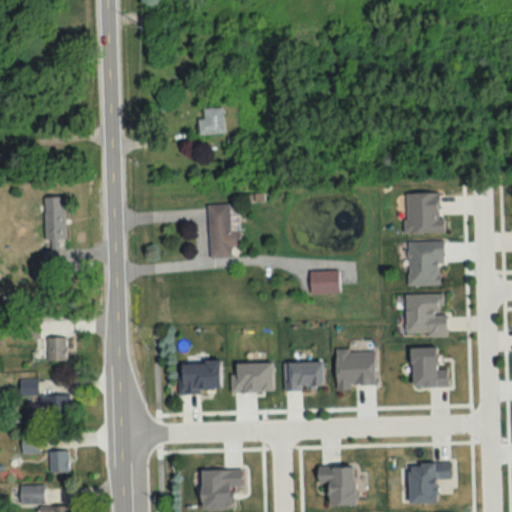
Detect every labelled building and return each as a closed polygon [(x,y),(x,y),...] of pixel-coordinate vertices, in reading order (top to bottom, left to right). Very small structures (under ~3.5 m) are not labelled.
[(197,102),(221,102),(220,84),(196,85),(197,102)] [(203,119),(198,119),(198,134),(223,133),(222,107),(203,108),(203,119)] [(43,197),(44,242),(54,242),(54,241),(64,241),(64,197),(43,197)] [(207,206),(210,258),(240,256),(237,204),(207,206)] [(407,285),(443,285),(443,242),(407,242),(407,285)] [(58,263),(58,249),(45,249),(45,263),(58,263)] [(309,271),(309,294),(339,294),(339,271),(309,271)] [(66,338),(47,338),(47,362),(66,362),(66,338)] [(412,388),(447,387),(447,371),(437,371),(437,348),(412,349),(412,388)] [(69,452),(48,452),(48,472),(69,472),(69,452)] [(410,505),(437,504),(437,480),(452,480),(452,463),(409,465),(410,505)] [(19,503),(43,503),(43,486),(19,486),(19,503)]
